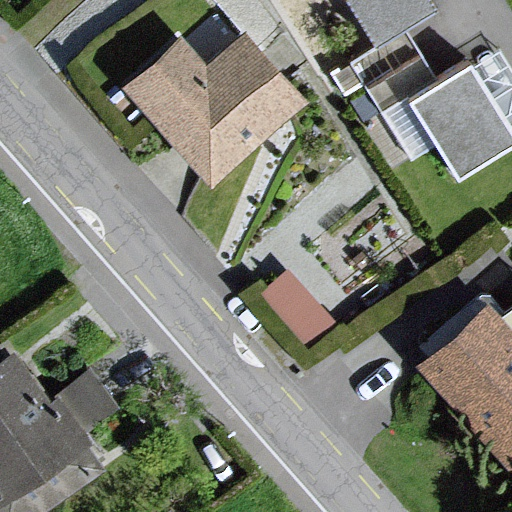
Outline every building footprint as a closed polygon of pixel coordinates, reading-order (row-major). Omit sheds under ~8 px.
[(414,0),(328,0),(359,49),(421,11),(414,0)] [(289,101),(224,30),(186,64),(158,34),(100,86),(193,188),(289,101)] [(393,100),(442,180),(504,142),(456,62),(393,100)] [(308,328),(332,307),(287,257),(263,278),(308,328)] [(470,300),(398,369),(497,471),(511,456),(511,340),(510,342),(470,300)] [(3,349),(0,350),(0,511),(20,511),(126,425),(82,368),(32,394),(3,349)]
